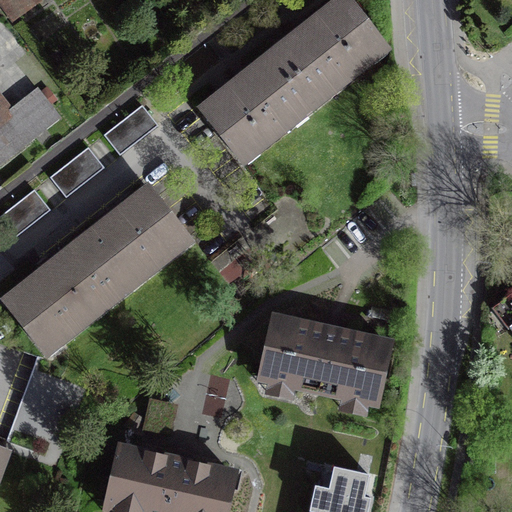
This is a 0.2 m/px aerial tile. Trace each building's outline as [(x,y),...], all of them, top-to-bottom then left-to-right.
[(38,1),(37,0),(0,0),(0,3),(12,20),(38,1)] [(274,52),(317,106),(330,95),(326,90),(339,80),(344,85),(373,62),(368,59),(384,46),(347,0),(338,0),(306,26),(308,29),(304,33),(300,36),(298,33),(274,52)] [(317,106),(274,52),(249,72),(250,74),(246,77),(242,81),(240,79),(202,110),(241,158),(254,147),(258,152),(293,124),(290,119),(303,108),(307,114),(317,106)] [(0,162),(58,118),(39,93),(5,120),(0,113),(0,162)] [(142,106),(105,135),(121,155),(158,126),(142,106)] [(89,148),(52,177),(67,197),(105,168),(89,148)] [(76,244),(119,299),(132,288),(129,283),(144,272),(147,276),(175,254),(171,249),(186,238),(148,188),(109,218),(111,221),(107,224),(103,227),(101,225),(76,244)] [(35,190),(0,217),(0,222),(13,239),(50,210),(35,190)] [(119,299),(76,244),(51,264),(53,267),(49,269),(45,273),(43,271),(5,301),(47,355),(97,316),(92,311),(106,301),(110,305),(119,299)] [(312,328),(276,320),(268,356),(263,360),(266,365),(263,378),(302,387),(302,384),(338,392),(337,395),(374,404),(378,389),(383,386),(380,380),(387,345),(352,337),(351,340),(339,337),(341,330),(325,326),(324,334),(311,331),(312,328)] [(0,476),(8,453),(0,450),(0,476)] [(169,460),(122,450),(108,508),(127,511),(224,511),(233,475),(185,464),(186,459),(170,455),(169,460)] [(368,511),(371,500),(329,490),(324,511),(368,511)]
